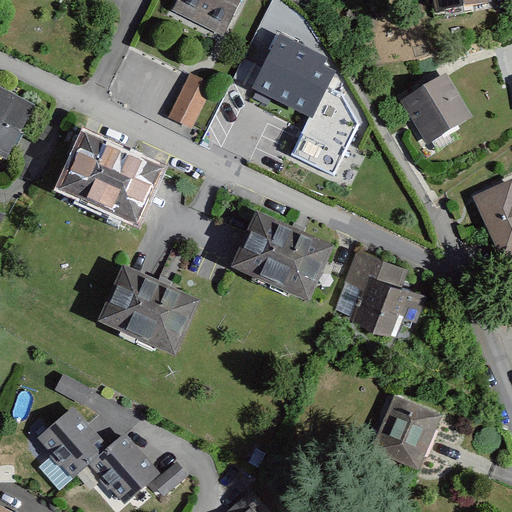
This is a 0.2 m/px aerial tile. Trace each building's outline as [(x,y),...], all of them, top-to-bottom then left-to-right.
[(246,0),(182,0),(173,19),(224,44),(246,0)] [(491,0),(434,0),(439,27),(494,17),(491,0)] [(326,58),(278,35),(253,88),(312,116),(292,154),(334,175),(360,125),(343,96),(329,89),(337,73),(322,66),(326,58)] [(399,107),(429,152),(476,122),(446,76),(399,107)] [(216,93),(192,80),(170,122),(193,134),(216,93)] [(38,116),(0,96),(0,168),(9,173),(38,116)] [(165,181),(87,146),(61,204),(139,238),(165,181)] [(511,187),(475,203),(504,270),(511,266),(511,187)] [(338,256),(258,223),(234,282),(314,315),(338,256)] [(357,330),(396,344),(404,323),(418,328),(428,301),(402,291),(409,274),(356,255),(333,317),(359,326),(357,330)] [(202,312),(124,277),(97,335),(176,371),(202,312)] [(93,389),(63,374),(55,391),(85,406),(93,389)] [(374,446),(420,466),(443,414),(398,394),(374,446)] [(39,437),(75,477),(108,447),(72,408),(39,437)] [(89,464),(123,505),(152,483),(161,474),(127,433),(108,447),(89,464)] [(177,462),(152,483),(165,498),(190,477),(177,462)] [(0,511),(17,511),(0,503),(0,511)]
